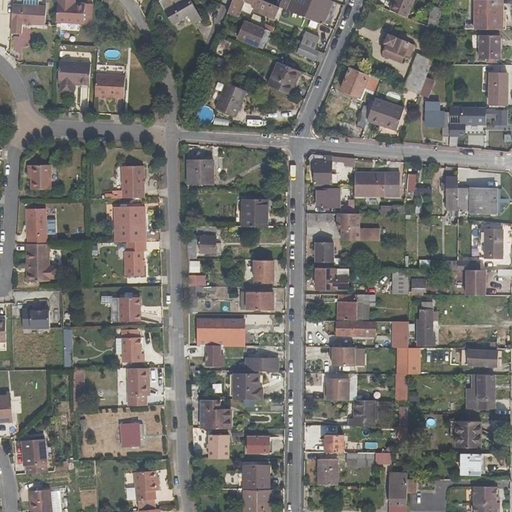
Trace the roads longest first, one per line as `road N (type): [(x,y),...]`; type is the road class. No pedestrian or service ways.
road 1 (residential): [(188,511),(171,139)]
road 2 (residential): [(299,147),(299,511)]
road 3 (residential): [(511,163),(299,147)]
road 4 (residential): [(360,0),(299,147)]
road 5 (residential): [(171,139),(155,63),(118,0)]
road 6 (residential): [(171,139),(29,133)]
road 7 (residential): [(299,147),(171,139)]
road 8 (unknown): [(166,113),(222,0)]
road 9 (residential): [(0,292),(11,169)]
